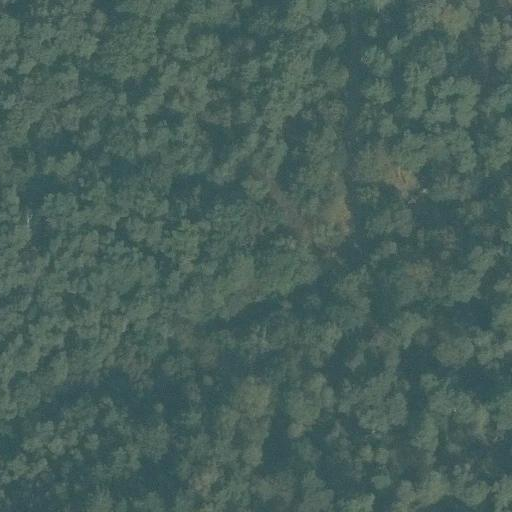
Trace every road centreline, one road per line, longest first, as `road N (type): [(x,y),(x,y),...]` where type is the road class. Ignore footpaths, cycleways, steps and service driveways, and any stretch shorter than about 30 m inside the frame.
road 1 (track): [(0,478),(359,266),(511,189)]
road 2 (track): [(359,266),(319,261),(208,206),(129,182),(0,168)]
road 3 (track): [(359,266),(368,0)]
road 4 (track): [(365,312),(367,338),(283,436)]
